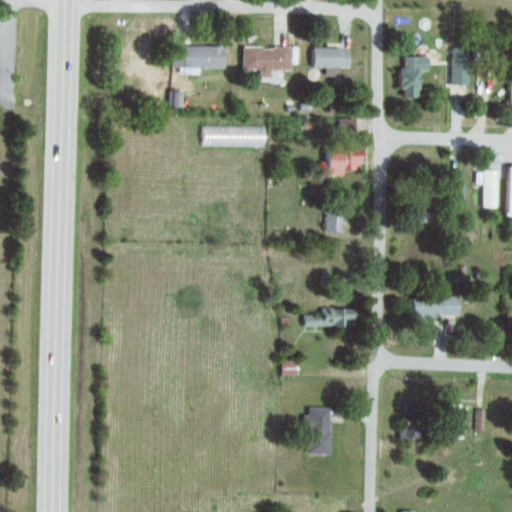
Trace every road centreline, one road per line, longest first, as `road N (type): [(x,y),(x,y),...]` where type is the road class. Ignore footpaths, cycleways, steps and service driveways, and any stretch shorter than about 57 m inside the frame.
road 1 (primary): [(50,511),(63,0)]
road 2 (residential): [(366,511),(378,9)]
road 3 (residential): [(378,9),(18,0)]
road 4 (residential): [(511,365),(370,361)]
road 5 (residential): [(511,143),(375,142)]
